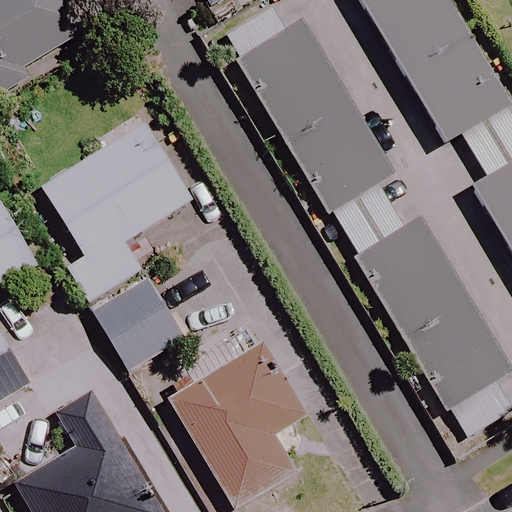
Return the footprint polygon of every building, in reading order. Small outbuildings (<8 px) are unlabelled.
[(75,37),(53,0),(0,0),(0,98),(22,86),(14,73),(75,37)] [(199,0),(207,13),(228,0),(199,0)] [(459,143),(511,111),(511,110),(444,0),(353,0),(352,1),(445,152),(459,143)] [(327,222),(393,183),(301,27),(235,66),(327,222)] [(190,206),(142,130),(39,194),(82,262),(63,273),(85,309),(138,275),(122,249),(190,206)] [(511,168),(485,185),(469,194),(511,264),(511,168)] [(0,292),(34,272),(0,215),(0,292)] [(418,225),(352,264),(459,445),(509,415),(494,389),(509,380),(418,225)] [(180,349),(143,283),(91,312),(128,378),(180,349)] [(0,405),(27,391),(0,344),(0,405)] [(272,441),(305,421),(259,346),(163,404),(229,511),(239,511),(295,479),(272,441)] [(158,511),(85,398),(53,418),(76,453),(14,493),(26,511),(158,511)]
